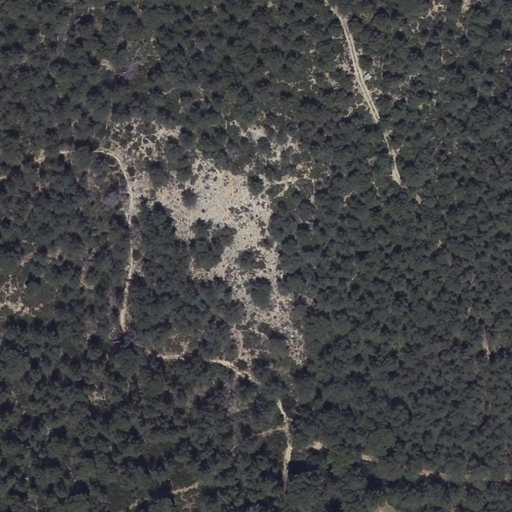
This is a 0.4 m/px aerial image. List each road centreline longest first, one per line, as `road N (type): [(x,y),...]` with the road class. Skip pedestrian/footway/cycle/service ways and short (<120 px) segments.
road 1 (track): [(340,0),(396,170),(465,285),(485,339),(488,410),(506,482)]
road 2 (track): [(300,445),(468,485),(511,481)]
